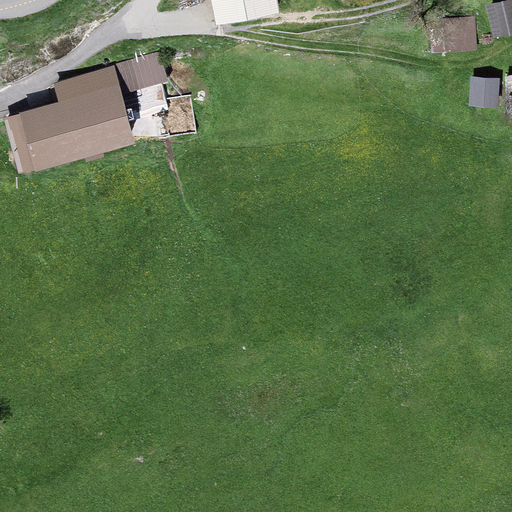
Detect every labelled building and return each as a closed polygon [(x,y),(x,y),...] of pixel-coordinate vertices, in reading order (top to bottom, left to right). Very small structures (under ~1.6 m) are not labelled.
[(278,0),(212,0),(216,22),(280,9),(278,0)] [(511,0),(494,0),(485,3),(495,35),(511,30),(511,0)] [(61,105),(6,122),(24,181),(140,147),(117,69),(56,87),(61,105)] [(511,70),(503,72),(505,112),(511,111),(511,70)] [(497,75),(471,74),(470,105),(496,105),(497,75)]
